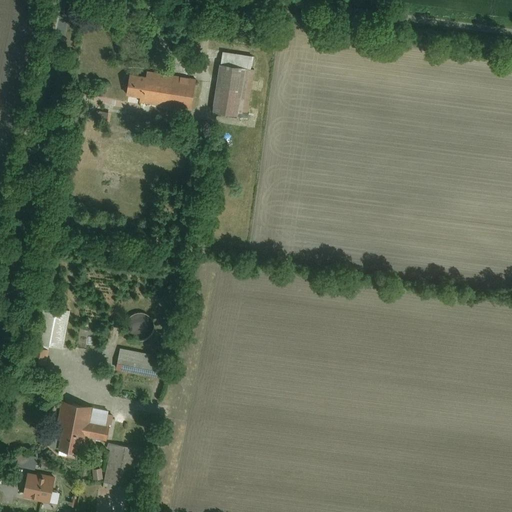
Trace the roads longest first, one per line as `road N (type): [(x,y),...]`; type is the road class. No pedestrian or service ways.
road 1 (tertiary): [(0,322),(64,0)]
road 2 (track): [(511,32),(258,0)]
